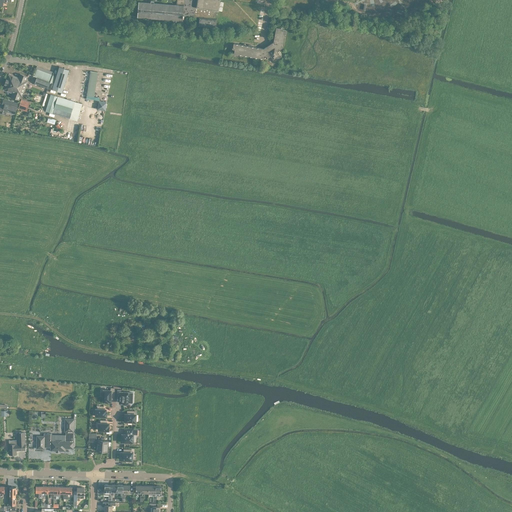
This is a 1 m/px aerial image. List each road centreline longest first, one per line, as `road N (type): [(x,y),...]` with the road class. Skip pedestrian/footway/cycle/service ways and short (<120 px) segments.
road 1 (track): [(511,456),(355,401),(262,376),(91,349),(40,319),(0,313)]
road 2 (track): [(511,495),(421,445),(311,425),(267,438),(215,481)]
road 3 (unknown): [(7,55),(72,67),(71,90),(87,107),(86,127)]
